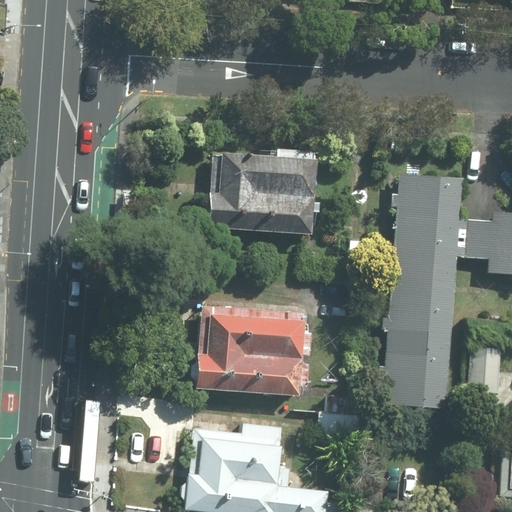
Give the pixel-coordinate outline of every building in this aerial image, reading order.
[(315,160),(212,153),(207,230),(310,237),(315,160)] [(426,178),(426,176),(394,174),(394,193),(387,193),(386,208),(392,208),(390,266),(385,266),(384,279),(388,279),(386,318),(379,318),(379,332),(384,332),(382,365),(377,365),(376,377),(382,377),(380,406),(445,409),(451,256),(484,258),(483,275),(511,275),(511,214),(489,213),(489,222),(456,220),(458,179),(426,178)] [(295,397),(298,321),(196,316),(193,392),(295,397)] [(498,349),(468,348),(465,393),(496,394),(498,349)] [(511,401),(507,401),(503,491),(511,491),(511,401)] [(238,434),(189,429),(180,507),(228,511),(322,511),(324,491),(275,486),(281,429),(239,424),(238,434)]
